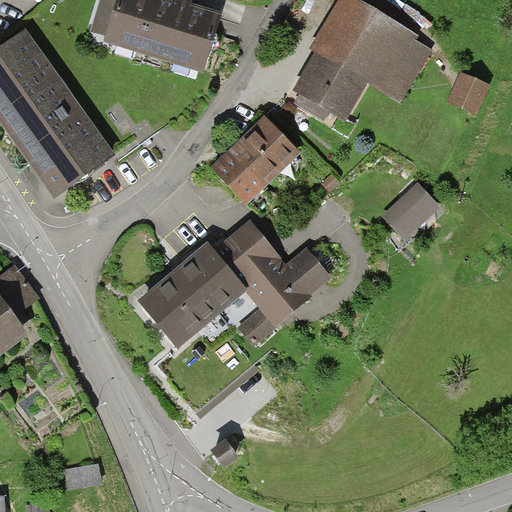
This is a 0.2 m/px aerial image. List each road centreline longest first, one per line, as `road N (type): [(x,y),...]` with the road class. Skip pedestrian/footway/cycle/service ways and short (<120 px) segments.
road 1 (residential): [(283,0),(253,59),(174,168),(46,261)]
road 2 (residential): [(46,261),(159,483)]
